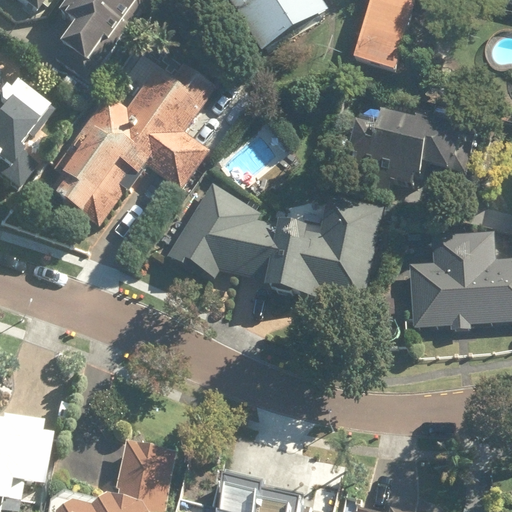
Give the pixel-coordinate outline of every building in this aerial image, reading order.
[(47,0),(14,0),(37,16),(47,0)] [(74,0),(60,21),(78,33),(56,65),(87,85),(144,0),(74,0)] [(313,0),(224,0),(223,2),(263,67),(329,25),(313,0)] [(419,0),(373,0),(355,64),(398,76),(419,0)] [(511,10),(511,0),(504,0),(503,8),(511,10)] [(183,143),(216,95),(182,72),(176,82),(135,55),(52,178),(58,183),(47,200),(103,238),(145,175),(182,200),(209,160),(183,143)] [(0,171),(5,176),(49,123),(14,95),(0,112),(0,171)] [(414,198),(416,189),(421,190),(423,178),(448,183),(456,136),(382,123),(380,139),(356,134),(354,147),(346,146),(341,178),(369,183),(367,189),(414,198)] [(308,295),(362,306),(379,219),(325,208),(319,239),(259,228),(261,218),(217,189),(168,268),(266,287),(263,299),(305,308),(308,295)] [(431,269),(409,271),(414,334),(511,325),(511,267),(496,269),(493,244),(429,249),(431,269)] [(27,499),(35,436),(0,432),(0,509),(4,510),(5,496),(27,499)] [(114,511),(54,499),(51,511),(162,511),(174,461),(127,451),(114,511)] [(326,511),(329,500),(234,481),(228,511),(326,511)]
